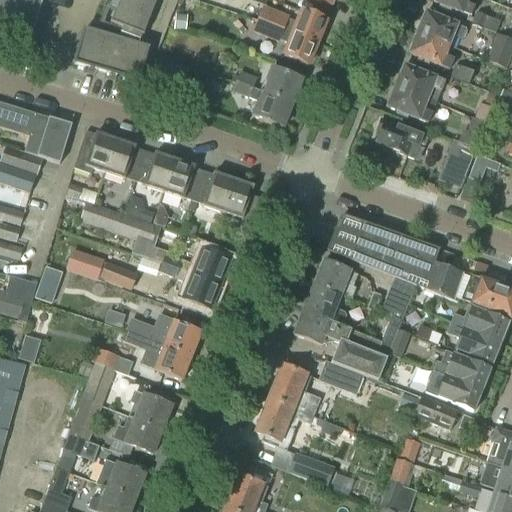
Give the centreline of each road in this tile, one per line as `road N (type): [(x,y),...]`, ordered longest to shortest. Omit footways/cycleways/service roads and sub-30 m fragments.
road 1 (residential): [(176,511),(311,174)]
road 2 (unclassified): [(311,174),(0,78)]
road 3 (unclassified): [(511,245),(311,174)]
road 4 (residential): [(311,174),(382,0)]
